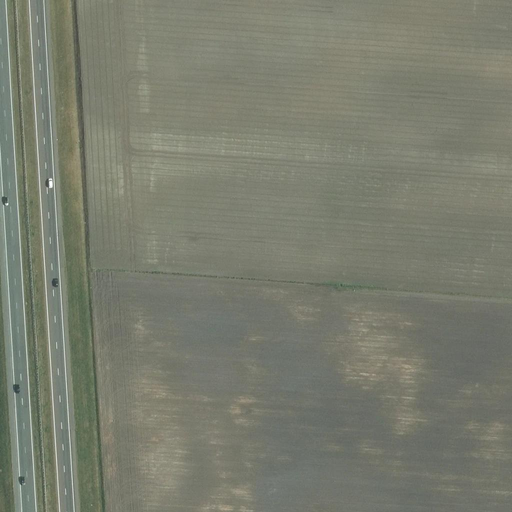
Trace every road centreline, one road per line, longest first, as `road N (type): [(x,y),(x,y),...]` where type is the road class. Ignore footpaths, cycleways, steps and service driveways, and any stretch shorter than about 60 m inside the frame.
road 1 (motorway): [(67,511),(35,0)]
road 2 (motorway): [(0,8),(28,511)]
